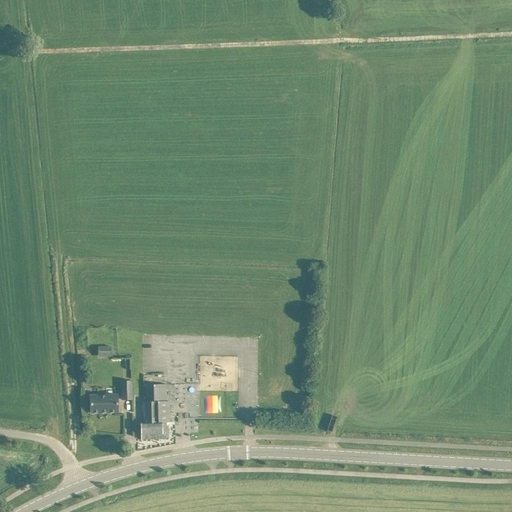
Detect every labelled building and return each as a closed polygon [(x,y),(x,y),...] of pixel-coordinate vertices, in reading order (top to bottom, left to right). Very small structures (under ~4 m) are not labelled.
[(75,319),(76,337),(84,336),(82,318),(75,319)] [(99,356),(110,356),(110,347),(99,347),(99,356)] [(121,382),(122,396),(122,400),(132,399),(131,381),(121,382)] [(144,422),(140,423),(141,435),(141,439),(168,438),(167,425),(169,425),(169,423),(169,401),(165,401),(165,399),(167,399),(166,384),(153,385),(154,402),(144,402),(144,422)] [(117,412),(117,397),(117,395),(90,396),(90,413),(117,412)]
